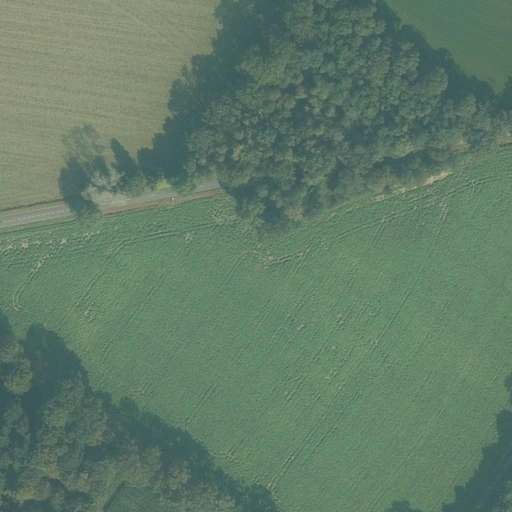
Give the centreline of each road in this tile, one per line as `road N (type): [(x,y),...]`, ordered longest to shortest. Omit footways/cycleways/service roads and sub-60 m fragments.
road 1 (tertiary): [(511,124),(0,222)]
road 2 (unclassified): [(217,511),(0,349)]
